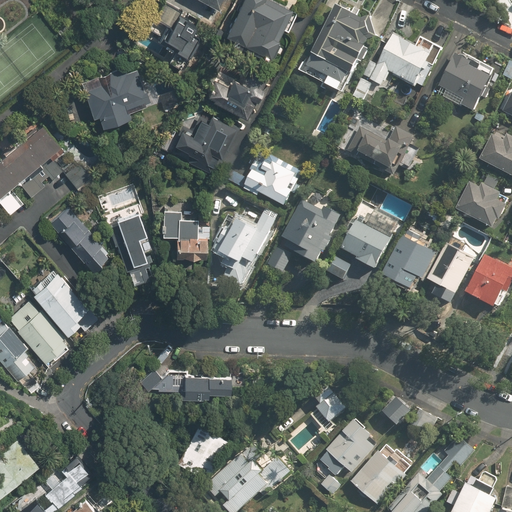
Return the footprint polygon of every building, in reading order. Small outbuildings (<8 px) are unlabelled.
[(242,0),(226,33),(270,53),(283,27),(288,30),(297,11),(274,0),(242,0)] [(166,2),(156,19),(169,26),(164,35),(179,44),(176,50),(188,56),(199,38),(192,34),(199,20),(166,2)] [(369,40),(379,38),(375,17),(369,18),(338,4),(309,64),(331,75),(327,82),(345,90),(369,40)] [(425,86),(445,47),(421,35),(417,43),(395,32),(379,63),(376,61),(371,59),(363,75),(384,86),(386,81),(388,82),(392,73),(418,86),(419,85),(420,85),(420,84),(425,86)] [(439,93),(476,110),(496,68),(458,51),(439,93)] [(99,114),(104,126),(131,117),(129,109),(145,103),(133,64),(82,81),(93,116),(99,114)] [(256,99),(269,74),(250,65),(243,81),(233,76),(229,83),(214,76),(205,95),(245,114),(253,98),(256,99)] [(376,85),(364,79),(355,96),(367,103),(376,85)] [(287,110),(275,104),(271,112),(283,118),(287,110)] [(174,145),(214,163),(218,155),(223,157),(237,127),(202,111),(192,133),(182,128),(174,145)] [(395,133),(360,115),(342,149),(357,156),(359,153),(394,171),(414,133),(399,125),(395,133)] [(53,181),(64,171),(53,158),(65,148),(44,122),(0,157),(0,224),(2,222),(0,219),(0,203),(10,216),(26,203),(13,186),(18,182),(39,164),(53,181)] [(511,134),(510,133),(507,140),(495,134),(482,160),(511,173),(511,134)] [(421,150),(410,145),(402,163),(413,168),(421,150)] [(247,184),(287,203),(292,192),(296,194),(301,184),(297,182),(303,169),(272,154),(269,161),(260,157),(247,184)] [(78,160),(65,172),(82,191),(95,179),(78,160)] [(500,199),(502,194),(486,185),(483,190),(469,183),(457,206),(496,227),(508,204),(500,199)] [(303,199),(282,245),(279,243),(270,263),(288,271),(297,253),(321,264),(345,212),(324,203),(322,208),(303,199)] [(109,250),(70,207),(51,225),(90,268),(109,250)] [(209,256),(210,223),(198,223),(198,216),(182,215),(182,208),(163,208),(163,234),(176,235),(176,255),(209,256)] [(151,261),(141,235),(146,233),(137,210),(118,218),(125,236),(119,239),(136,282),(150,276),(145,263),(151,261)] [(280,219),(265,211),(258,225),(242,217),(238,223),(229,218),(216,245),(233,254),(228,263),(231,265),(225,275),(249,288),(276,234),(273,232),(280,219)] [(360,215),(345,248),(359,254),(358,258),(378,267),(395,231),(360,215)] [(425,245),(427,239),(406,230),(386,274),(415,287),(420,277),(426,279),(438,251),(425,245)] [(436,287),(458,297),(468,278),(477,257),(448,244),(431,279),(438,283),(436,287)] [(511,279),(511,267),(487,255),(470,291),(500,306),(511,279)] [(353,265),(337,256),(328,272),(344,280),(353,265)] [(69,331),(79,322),(85,330),(99,318),(73,289),(54,268),(31,288),(69,331)] [(54,358),(71,344),(30,298),(8,318),(45,360),(51,355),(54,358)] [(29,345),(11,324),(0,333),(0,360),(16,379),(35,362),(24,349),(29,345)] [(162,375),(155,365),(138,378),(145,388),(162,375)] [(184,397),(209,398),(209,391),(235,391),(235,369),(184,368),(184,397)] [(324,398),(319,402),(333,418),(349,404),(328,380),(317,390),(324,398)] [(398,393),(386,407),(400,421),(413,407),(398,393)] [(422,408),(415,421),(433,429),(439,416),(422,408)] [(353,471),(383,443),(359,417),(320,453),(339,473),(347,466),(353,471)] [(229,441),(197,424),(177,461),(209,478),(229,441)] [(426,511),(477,450),(459,435),(447,450),(451,454),(433,477),(424,470),(392,510),(394,511),(426,511)] [(0,499),(40,464),(19,439),(0,455),(0,499)] [(270,461),(257,444),(209,483),(219,494),(226,489),(234,499),(227,504),(233,511),(240,511),(294,468),(281,452),(270,461)] [(401,484),(409,476),(383,450),(354,479),(378,503),(399,482),(401,484)] [(79,482),(91,471),(74,453),(59,466),(66,473),(59,479),(53,472),(45,480),(51,486),(44,493),(52,501),(46,506),(37,496),(20,511),(52,511),(82,485),(79,482)] [(344,485),(332,472),(322,481),(334,494),(344,485)] [(495,494),(470,481),(454,511),(492,511),(500,496),(495,494)] [(511,511),(511,486),(503,511),(511,511)] [(97,511),(86,499),(69,511),(97,511)]
